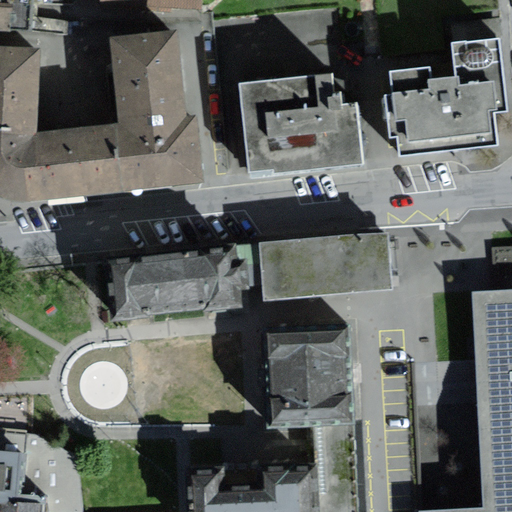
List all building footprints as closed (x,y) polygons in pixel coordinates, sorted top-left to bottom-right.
[(29,31),(30,0),(0,0),(0,30),(8,31),(29,31)] [(108,38),(112,78),(117,125),(184,119),(175,31),(108,38)] [(430,81),(428,67),(389,71),(391,95),(385,95),(389,138),(399,137),(401,155),(416,154),(433,152),(496,146),(493,112),(506,110),(499,40),(450,45),(454,78),(447,79),(430,81)] [(0,195),(8,198),(21,200),(28,200),(43,199),(79,195),(83,195),(88,194),(123,191),(202,183),(196,118),(184,119),(117,125),(75,130),(39,133),(34,133),(35,126),(36,88),(38,49),(0,47),(0,195)] [(331,76),(241,85),(250,171),(275,168),(276,172),(336,166),(360,163),(354,105),(335,107),(333,88),(331,76)] [(114,320),(216,310),(242,307),(240,290),(262,288),(264,300),(311,296),(365,290),(390,288),(385,234),(255,247),(108,262),(114,320)] [(511,511),(511,250),(495,251),(498,294),(469,295),(481,510),(446,511),(511,511)] [(311,333),(299,334),(267,335),(269,380),(270,428),(312,427),(312,450),(313,468),(265,470),(265,487),(227,489),(227,468),(192,469),(194,510),(193,511),(351,511),(346,332),(311,333)] [(0,506),(39,510),(59,511),(82,511),(77,470),(67,460),(0,454),(0,506)]
